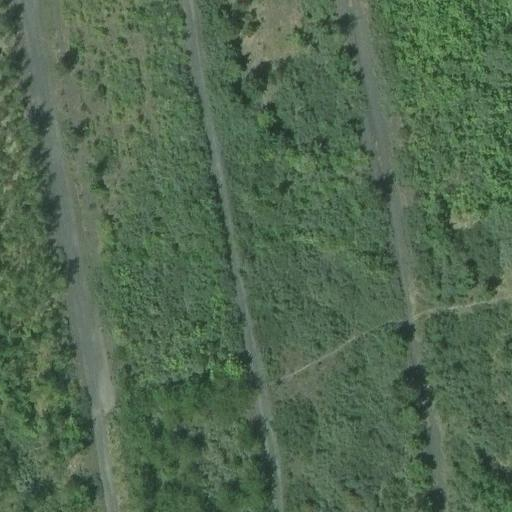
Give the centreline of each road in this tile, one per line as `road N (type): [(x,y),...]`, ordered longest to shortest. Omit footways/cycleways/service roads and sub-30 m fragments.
road 1 (track): [(25,0),(117,511)]
road 2 (track): [(193,0),(279,511)]
